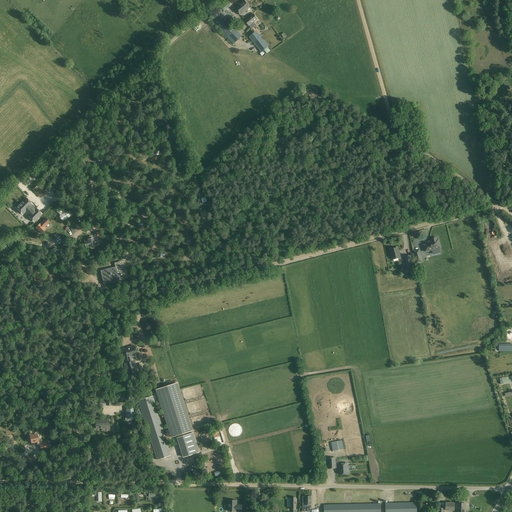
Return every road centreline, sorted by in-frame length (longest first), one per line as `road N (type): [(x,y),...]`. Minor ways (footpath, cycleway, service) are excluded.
road 1 (track): [(4,334),(498,205)]
road 2 (unclassified): [(507,489),(0,480)]
road 3 (unclassified): [(0,194),(216,0)]
road 4 (track): [(498,205),(398,132),(358,0)]
